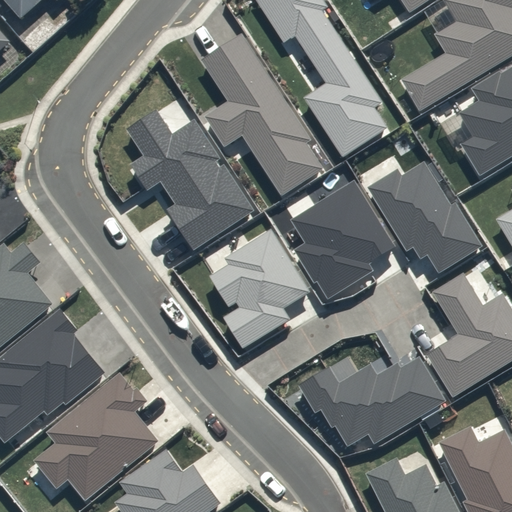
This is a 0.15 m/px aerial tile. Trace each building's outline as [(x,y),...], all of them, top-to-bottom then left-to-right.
[(4,0),(24,21),(47,0),(57,0),(60,3),(63,0),(4,0)] [(402,0),(412,15),(435,0),(402,0)] [(511,0),(448,0),(446,2),(459,23),(438,37),(449,56),(405,82),(422,113),(511,59),(511,0)] [(0,56),(14,44),(0,28),(0,56)] [(372,57),(348,36),(307,82),(331,104),(372,57)] [(224,146),(246,132),(284,193),(320,170),(305,146),(310,143),(244,37),(204,62),(231,105),(208,120),(224,146)] [(245,351),(293,322),(286,311),(313,294),(273,233),(226,261),(230,267),(212,277),(231,309),(239,305),(242,310),(225,320),(245,351)] [(0,351),(57,306),(31,275),(44,265),(27,244),(14,255),(7,245),(0,250),(0,351)] [(89,503),(162,443),(139,414),(151,403),(139,389),(136,392),(122,375),(50,434),(60,445),(37,463),(60,490),(71,482),(89,503)] [(215,511),(224,506),(197,466),(186,474),(170,450),(123,484),(131,496),(119,504),(124,511),(215,511)] [(460,511),(446,484),(440,487),(428,467),(409,477),(399,461),(369,476),(386,511),(460,511)]
